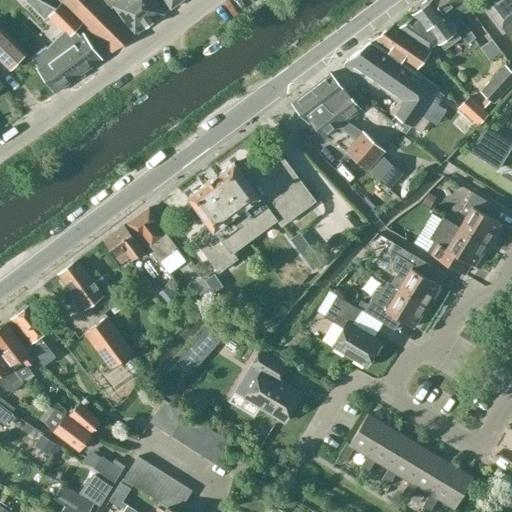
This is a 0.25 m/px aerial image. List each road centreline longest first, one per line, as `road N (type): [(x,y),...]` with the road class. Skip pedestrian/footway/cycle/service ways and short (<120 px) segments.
road 1 (tertiary): [(0,297),(394,0)]
road 2 (residential): [(0,153),(209,0)]
road 3 (residential): [(388,392),(414,352),(434,353),(476,290),(499,291),(511,272)]
road 4 (residential): [(511,402),(482,451),(388,392)]
road 5 (residential): [(305,450),(350,378),(388,392)]
